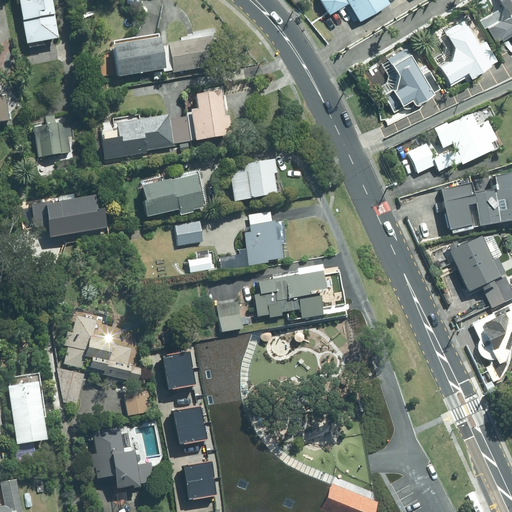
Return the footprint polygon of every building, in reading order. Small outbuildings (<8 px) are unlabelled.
[(20,0),(28,42),(60,37),(53,0),(20,0)] [(388,0),(323,0),(330,10),(347,0),(350,0),(361,17),(388,0)] [(511,0),(501,0),(506,7),(484,21),(495,39),(511,29),(511,0)] [(493,60),(469,20),(466,22),(464,18),(447,28),(462,52),(442,64),(451,79),(471,67),(474,71),(493,60)] [(213,35),(170,42),(174,70),(218,63),(213,35)] [(162,36),(116,43),(121,74),(167,66),(162,36)] [(392,57),(402,74),(397,85),(385,93),(395,110),(414,98),(416,101),(441,86),(429,66),(424,69),(410,46),(392,57)] [(193,109),(198,139),(232,133),(229,115),(225,116),(221,88),(198,92),(200,107),(193,109)] [(0,119),(11,118),(7,94),(0,94),(0,119)] [(435,165),(438,170),(461,160),(463,164),(501,146),(488,120),(479,124),(473,111),(436,128),(445,147),(454,142),(457,148),(436,159),(428,142),(409,151),(419,172),(435,165)] [(102,138),(105,158),(175,146),(174,143),(191,141),(187,116),(170,119),(169,112),(118,121),(121,135),(102,138)] [(66,120),(35,126),(40,157),(71,151),(69,136),(74,135),(72,125),(67,126),(66,120)] [(230,173),(235,200),(283,192),(277,158),(243,164),(244,171),(230,173)] [(199,171),(143,184),(150,215),(181,208),(182,213),(208,207),(199,171)] [(469,203),(473,202),(477,202),(481,225),(511,219),(511,173),(497,176),(499,187),(474,192),(471,182),(442,189),(453,233),(475,227),(469,203)] [(27,204),(31,230),(49,227),(51,237),(106,227),(103,209),(98,210),(96,196),(54,203),(54,199),(27,204)] [(271,210),(249,213),(253,231),(246,232),(251,265),(269,262),(269,259),(284,257),(282,244),(286,243),(282,218),(273,220),(271,210)] [(200,220),(175,225),(178,245),(204,241),(200,220)] [(482,285),(493,307),(511,297),(511,286),(497,257),(494,259),(482,234),(450,250),(470,290),(482,285)] [(211,256),(190,259),(192,272),(213,268),(211,256)] [(325,269),(259,281),(261,293),(254,294),(258,315),(269,313),(270,317),(283,314),(283,310),(300,307),(302,318),(325,314),(321,289),(328,288),(325,269)] [(238,300),(217,304),(222,331),(243,327),(238,300)] [(501,378),(500,377),(502,377),(504,370),(506,369),(505,367),(511,349),(511,303),(472,322),(482,343),(478,345),(484,358),(488,356),(492,364),(487,367),(493,381),(501,378)] [(77,313),(64,363),(83,368),(87,354),(93,356),(91,365),(105,369),(104,373),(139,382),(143,367),(128,363),(132,347),(114,342),(115,338),(93,332),(96,318),(77,313)] [(315,511),(313,511),(326,479),(282,461),(270,452),(259,441),(250,428),(246,421),(240,404),(239,371),(244,352),(253,332),(193,342),(225,511),(253,511),(315,511)] [(163,356),(168,388),(195,383),(190,352),(163,356)] [(85,373),(58,368),(52,396),(80,402),(85,373)] [(38,380),(9,384),(19,442),(48,437),(38,380)] [(149,390),(125,394),(129,416),(153,411),(149,390)] [(172,413),(178,445),(205,440),(199,408),(172,413)] [(141,485),(135,449),(125,451),(121,427),(94,431),(97,451),(92,452),(97,477),(114,474),(117,489),(141,485)] [(184,468),(190,500),(217,495),(211,463),(184,468)] [(0,506),(0,511),(23,511),(17,479),(3,481),(7,505),(0,506)] [(370,511),(376,498),(326,479),(313,511),(315,511),(370,511)] [(483,511),(474,491),(468,494),(476,511),(483,511)]
